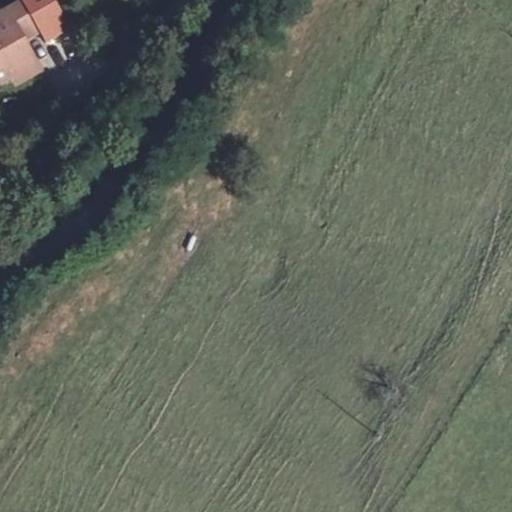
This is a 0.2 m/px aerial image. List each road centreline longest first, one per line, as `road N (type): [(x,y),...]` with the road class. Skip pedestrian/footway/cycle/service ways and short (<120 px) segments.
road 1 (unclassified): [(0,286),(66,240),(135,159),(224,0)]
road 2 (residential): [(0,162),(29,147),(173,0)]
